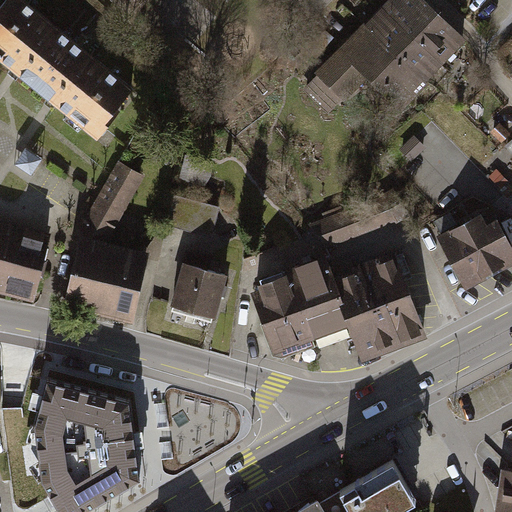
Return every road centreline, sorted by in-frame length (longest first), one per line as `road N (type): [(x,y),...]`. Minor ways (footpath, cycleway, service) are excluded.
road 1 (tertiary): [(328,425),(306,399),(271,384),(0,315)]
road 2 (secondary): [(328,425),(511,327)]
road 3 (secondary): [(179,511),(328,425)]
